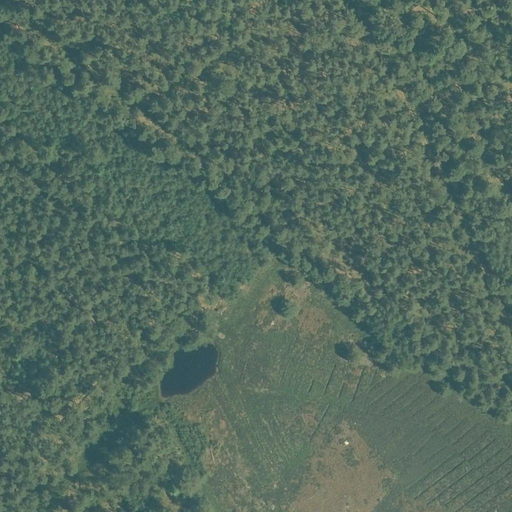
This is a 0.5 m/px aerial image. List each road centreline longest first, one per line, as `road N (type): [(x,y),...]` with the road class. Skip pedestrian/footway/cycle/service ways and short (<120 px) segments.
road 1 (track): [(511,321),(354,0)]
road 2 (track): [(218,511),(150,384),(33,511)]
road 3 (track): [(393,78),(473,49),(511,18)]
